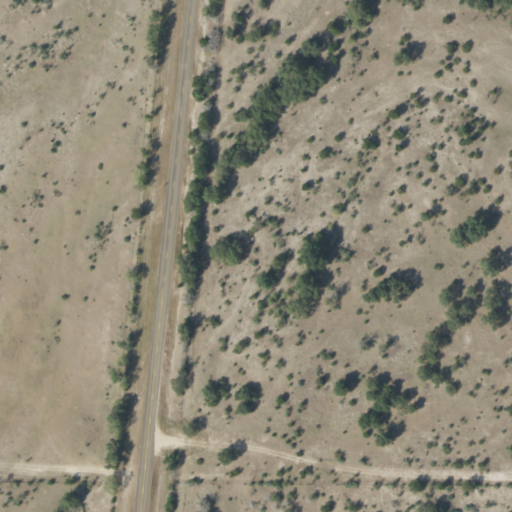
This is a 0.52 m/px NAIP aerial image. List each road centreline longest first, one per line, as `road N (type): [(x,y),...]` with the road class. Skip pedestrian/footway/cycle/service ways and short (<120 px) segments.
road 1 (tertiary): [(146,511),(196,0)]
road 2 (residential): [(150,479),(0,479)]
